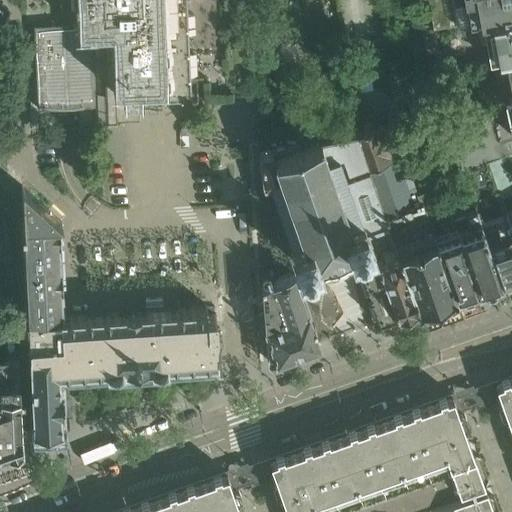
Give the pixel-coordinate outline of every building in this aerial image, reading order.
[(74,0),(76,23),(34,25),(37,108),(96,105),(97,121),(128,120),(127,104),(198,101),(198,95),(204,95),(203,77),(191,78),(187,0),(74,0)] [(511,15),(511,0),(428,0),(433,28),(468,22),(468,24),(482,21),(511,15)] [(511,15),(482,21),(486,41),(489,60),(493,59),(498,58),(511,55),(511,15)] [(511,55),(498,58),(493,59),(500,97),(503,97),(511,94),(511,55)] [(450,107),(462,104),(458,81),(446,84),(450,107)] [(511,94),(503,97),(508,118),(511,116),(511,94)] [(284,125),(319,121),(318,103),(282,106),(284,125)] [(404,119),(407,130),(422,126),(419,116),(404,119)] [(506,141),(511,139),(511,116),(508,118),(454,130),(425,136),(411,139),(416,155),(444,147),(445,152),(451,150),(456,167),(462,164),(464,170),(488,162),(511,153),(506,141)] [(388,125),(358,135),(370,166),(393,159),(386,135),(391,134),(388,125)] [(425,136),(422,126),(407,130),(411,139),(425,136)] [(358,135),(260,152),(262,180),(263,183),(271,181),(277,200),(276,200),(278,206),(279,206),(285,221),(283,222),(285,227),(287,227),(293,245),(291,246),(298,265),(319,258),(324,272),(354,261),(350,247),(353,246),(353,243),(384,232),(382,226),(393,223),(390,215),(370,166),(358,135)] [(511,156),(511,153),(488,162),(507,210),(511,222),(511,156)] [(417,165),(422,180),(437,175),(432,160),(417,165)] [(511,275),(511,222),(507,210),(488,162),(464,170),(480,209),(485,224),(505,278),(511,275)] [(62,287),(60,242),(59,224),(62,222),(22,186),(24,229),(21,230),(21,235),(24,235),(24,244),(23,244),(24,269),(25,269),(28,317),(61,317),(60,287),(62,287)] [(455,295),(436,241),(417,194),(415,186),(408,189),(414,206),(390,215),(393,223),(382,226),(384,232),(387,239),(391,238),(392,241),(394,241),(397,248),(418,309),(455,295)] [(480,287),(462,231),(461,228),(461,227),(472,223),(469,213),(454,219),(442,186),(417,194),(436,241),(455,295),(480,287)] [(469,213),(472,223),(461,227),(461,228),(462,231),(480,287),(505,278),(485,224),(480,209),(469,213)] [(418,309),(397,248),(379,255),(380,259),(380,263),(377,264),(377,266),(363,271),(374,302),(370,303),(376,320),(380,318),(381,322),(418,309)] [(261,285),(267,361),(317,344),(294,273),(261,285)] [(14,315),(14,300),(6,300),(6,315),(14,315)] [(218,332),(219,330),(220,329),(216,329),(214,313),(207,314),(207,311),(203,307),(61,317),(28,317),(26,317),(27,342),(29,342),(33,428),(38,428),(38,429),(42,433),(52,433),(56,429),(56,428),(60,427),(59,408),(63,408),(62,388),(76,372),(76,369),(106,367),(106,369),(166,365),(166,363),(215,360),(215,364),(221,364),(220,363),(217,363),(216,346),(219,345),(218,344),(218,342),(217,340),(217,338),(217,336),(218,334),(218,332)] [(22,447),(19,383),(20,383),(20,358),(0,359),(0,379),(0,390),(3,454),(22,447)] [(511,376),(508,378),(507,376),(501,378),(501,380),(495,382),(496,387),(500,397),(499,397),(496,402),(500,413),(504,415),(506,414),(511,431),(511,444),(511,446),(511,447),(511,376)] [(468,422),(464,411),(459,409),(458,409),(455,400),(454,400),(452,395),(446,397),(445,395),(438,397),(439,399),(418,407),(418,404),(411,406),(411,409),(406,411),(438,501),(485,484),(488,479),(479,455),(475,453),(473,454),(464,427),(466,426),(468,422)] [(405,511),(438,501),(406,411),(400,413),(400,411),(392,413),(393,415),(375,422),(374,419),(367,422),(368,424),(362,426),(392,511),(405,511)] [(392,511),(362,426),(356,428),(355,426),(349,428),(349,431),(329,438),(328,435),(321,438),(322,440),(317,442),(341,511),(392,511)] [(341,511),(317,442),(311,444),(310,442),(304,444),(304,446),(283,454),(283,452),(276,454),(277,456),(270,458),(272,464),(271,464),(274,474),(272,479),(275,489),(280,491),(282,491),(289,511),(341,511)] [(243,499),(239,488),(234,486),(233,486),(230,477),(229,477),(227,471),(221,473),(220,471),(213,474),(214,476),(194,483),(193,481),(186,484),(186,485),(180,488),(188,511),(241,511),(239,504),(241,503),(243,499)] [(188,511),(180,488),(175,489),(175,488),(168,490),(168,492),(148,499),(147,497),(141,500),(141,501),(134,504),(137,511),(188,511)] [(486,489),(431,509),(431,511),(496,511),(500,511),(494,495),(490,493),(488,494),(486,489)] [(137,511),(134,504),(130,505),(129,503),(122,506),(123,508),(110,511),(137,511)]
